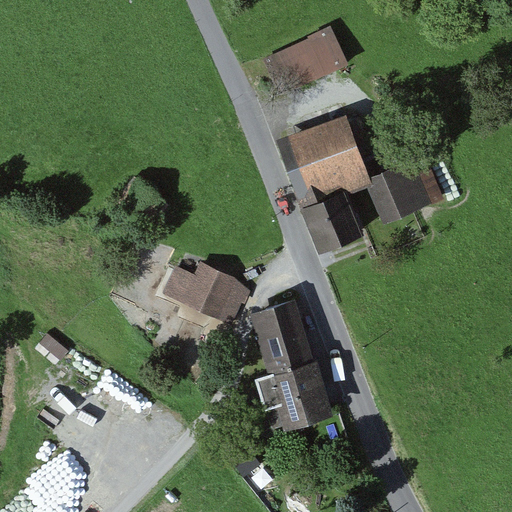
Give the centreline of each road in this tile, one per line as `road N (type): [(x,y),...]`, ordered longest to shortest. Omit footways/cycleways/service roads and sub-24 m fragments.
road 1 (tertiary): [(407,511),(381,467),(247,108),(196,0)]
road 2 (track): [(116,511),(216,409),(262,291),(304,261)]
